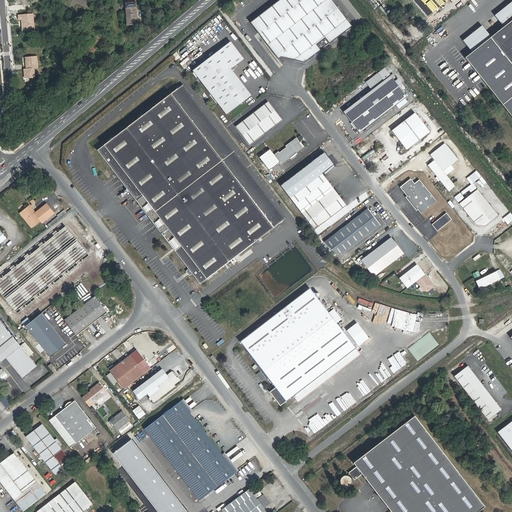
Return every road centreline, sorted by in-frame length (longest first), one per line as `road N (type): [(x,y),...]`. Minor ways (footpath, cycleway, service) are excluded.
road 1 (unclassified): [(284,472),(459,339),(467,324),(462,298),(445,269)]
road 2 (unclassified): [(445,269),(291,80)]
road 3 (primary): [(35,149),(213,0)]
road 4 (primary): [(203,0),(30,143)]
road 5 (unclassified): [(157,306),(284,472)]
road 6 (unclassified): [(35,149),(157,306)]
road 7 (unclassified): [(157,306),(0,425)]
